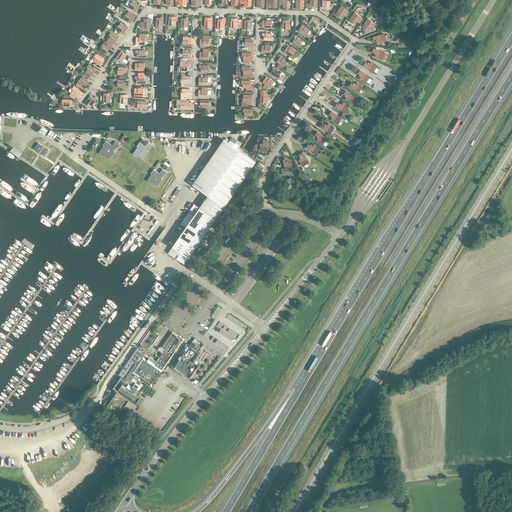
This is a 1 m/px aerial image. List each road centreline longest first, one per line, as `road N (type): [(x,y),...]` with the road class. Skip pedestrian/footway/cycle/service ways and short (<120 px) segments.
road 1 (motorway): [(248,511),(511,80)]
road 2 (secondary): [(295,511),(511,148)]
road 3 (motorway): [(511,39),(298,390)]
road 4 (residential): [(341,235),(295,212),(263,209),(271,160),(354,38),(318,13),(257,11)]
road 5 (unclassified): [(123,504),(266,327)]
road 6 (motorway): [(298,390),(197,511)]
road 7 (motorway): [(298,390),(226,511)]
